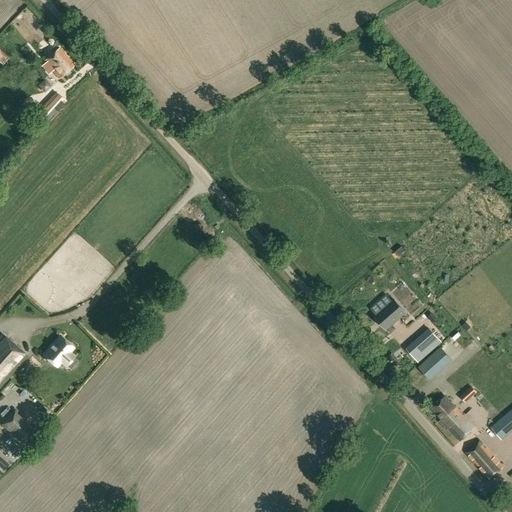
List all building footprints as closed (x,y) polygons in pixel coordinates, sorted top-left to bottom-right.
[(60,78),(75,64),(60,47),(45,61),(60,78)] [(51,77),(44,82),(51,91),(58,85),(51,77)] [(48,121),(67,101),(57,92),(38,112),(48,121)] [(45,124),(41,120),(37,124),(41,128),(45,124)] [(392,301),(373,318),(384,331),(404,314),(392,301)] [(432,313),(428,316),(433,322),(437,319),(432,313)] [(441,343),(428,329),(406,349),(419,363),(441,343)] [(0,387),(28,355),(4,333),(0,337),(0,387)] [(67,365),(75,356),(70,351),(74,347),(61,335),(45,354),(57,365),(62,360),(67,365)] [(400,359),(407,354),(401,345),(394,350),(400,359)] [(508,388),(511,383),(511,367),(509,365),(502,372),(494,364),(474,385),(486,396),(495,386),(502,392),(507,387),(508,388)] [(466,402),(478,392),(472,385),(460,396),(466,402)] [(461,441),(476,427),(456,405),(455,406),(446,395),(432,407),(442,418),(440,420),(447,429),(449,428),(461,441)] [(0,412),(1,416),(9,412),(7,407),(0,410),(0,412)] [(17,412),(18,410),(15,407),(1,423),(24,444),(39,428),(35,425),(34,427),(17,412)] [(511,408),(498,420),(509,433),(511,430),(511,408)] [(489,479),(503,467),(480,439),(466,451),(489,479)]
